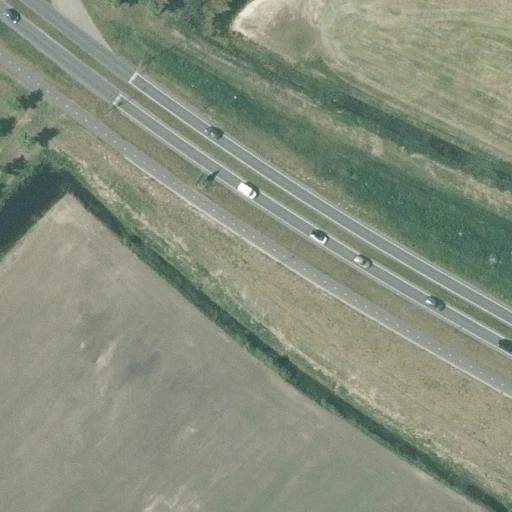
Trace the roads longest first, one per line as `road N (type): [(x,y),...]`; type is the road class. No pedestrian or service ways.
road 1 (secondary): [(0,12),(214,170),(511,351)]
road 2 (secondary): [(511,320),(216,138),(27,0)]
